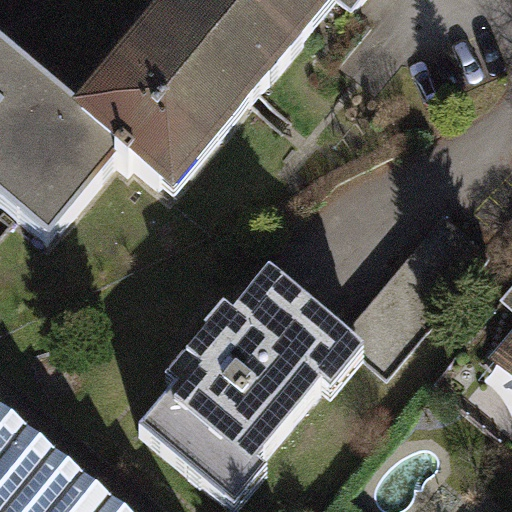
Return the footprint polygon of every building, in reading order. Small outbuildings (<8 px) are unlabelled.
[(191,0),(86,125),(128,160),(163,192),(241,100),(254,111),(314,40),(300,27),(322,0),(191,0)] [(336,0),(354,13),(364,0),(336,0)] [(0,53),(0,205),(53,249),(128,160),(86,125),(0,53)] [(499,262),(450,221),(341,350),(365,370),(389,391),(499,262)] [(139,446),(217,511),(247,511),(272,483),(263,475),(326,401),(333,407),(365,370),(341,350),(272,292),(239,331),(234,327),(192,377),(188,373),(167,397),(175,404),(139,446)] [(511,301),(500,316),(511,325),(511,349),(490,375),(511,393),(511,301)] [(0,511),(98,511),(0,430),(0,511)]
